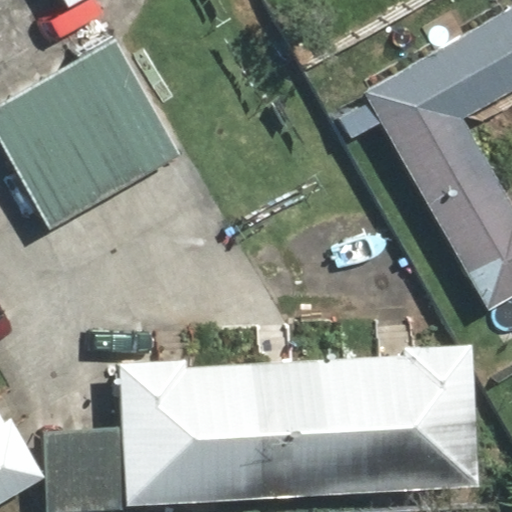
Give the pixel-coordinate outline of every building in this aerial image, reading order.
[(46,0),(53,10),(70,0),(46,0)] [(450,116),(511,75),(511,0),(507,0),(347,107),(461,295),(493,277),(511,305),(511,203),(510,205),(450,116)] [(0,88),(0,185),(25,229),(161,150),(94,34),(0,88)] [(98,427),(27,430),(30,511),(109,511),(454,495),(447,348),(95,366),(98,427)] [(0,492),(28,476),(0,428),(0,492)]
